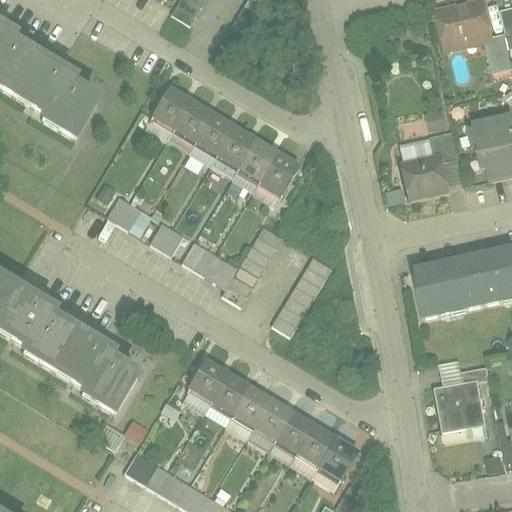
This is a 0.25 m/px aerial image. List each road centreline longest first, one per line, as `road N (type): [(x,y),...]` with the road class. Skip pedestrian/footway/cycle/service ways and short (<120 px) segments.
road 1 (residential): [(66,234),(408,438)]
road 2 (residential): [(71,0),(358,159)]
road 3 (residential): [(408,438),(376,243)]
road 4 (residential): [(358,159),(329,11)]
road 5 (residential): [(511,211),(376,243)]
